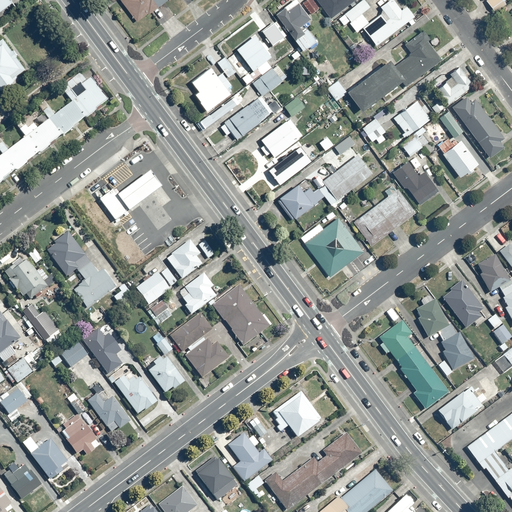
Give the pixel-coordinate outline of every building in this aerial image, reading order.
[(0,0),(0,11),(11,3),(9,0),(0,0)] [(119,0),(136,23),(148,14),(148,15),(168,0),(167,0),(119,0)] [(320,9),(313,0),(301,0),(302,1),(300,2),(311,16),(320,9)] [(316,0),(331,19),(356,0),(316,0)] [(363,28),(376,46),(415,17),(407,7),(402,10),(393,0),(390,0),(381,7),(389,19),(386,21),(381,15),(363,28)] [(285,8),(276,15),(295,41),(304,34),(300,28),(311,19),(299,3),(288,11),(285,8)] [(285,36),(274,21),(261,31),(271,46),(285,36)] [(406,87),(442,60),(428,41),(431,39),(424,30),(405,45),(412,54),(395,67),(390,61),(348,93),(362,111),(402,81),(406,87)] [(237,50),(253,72),(272,57),(255,36),(237,50)] [(0,90),(13,81),(9,75),(18,68),(1,45),(0,45),(0,90)] [(296,50),(289,55),(294,61),(301,56),(296,50)] [(286,76),(276,64),(252,83),(262,97),(282,81),(281,80),(286,76)] [(449,105),(473,86),(459,67),(450,74),(457,84),(451,89),(447,84),(438,90),(449,105)] [(207,112),(230,94),(211,68),(191,82),(199,92),(195,95),(207,112)] [(85,91),(0,155),(0,184),(96,112),(96,109),(108,100),(90,77),(80,84),(85,91)] [(347,92),(337,80),(325,89),(335,101),(347,92)] [(195,123),(200,131),(242,101),(236,94),(195,123)] [(297,97),(284,106),(291,117),(304,108),(297,97)] [(467,97),(452,108),(490,158),(504,147),(500,142),(505,139),(475,99),(471,102),(467,97)] [(224,123),(237,140),(266,118),(265,117),(270,114),(258,98),(224,123)] [(408,136),(431,119),(417,101),(394,118),(408,136)] [(384,131),(394,123),(386,111),(375,119),(362,129),(371,142),(375,139),(379,144),(384,140),(380,135),(385,132),(384,131)] [(462,132),(448,111),(439,118),(453,138),(462,132)] [(286,121),(261,140),(274,158),(299,139),(286,121)] [(422,147),(429,142),(423,134),(426,132),(422,127),(412,135),(414,138),(421,148),(422,147)] [(348,137),(333,147),(339,155),(354,145),(348,137)] [(421,148),(414,138),(402,147),(409,157),(421,148)] [(461,141),(442,154),(460,178),(479,164),(461,141)] [(315,156),(310,150),(302,156),(307,163),(315,156)] [(323,181),(337,200),(373,174),(358,154),(323,181)] [(408,161),(392,173),(404,188),(407,188),(420,205),(439,191),(424,171),(419,175),(408,161)] [(274,164),(260,174),(273,191),(301,170),(295,162),(289,167),(286,162),(277,168),(274,164)] [(148,170),(115,195),(127,210),(160,185),(148,170)] [(298,185),(279,199),(280,200),(278,201),(292,220),(294,219),(295,220),(313,206),(313,205),(324,196),(319,189),(314,193),(310,188),(304,193),(298,185)] [(398,189),(353,222),(371,246),(416,213),(398,189)] [(127,210),(115,195),(112,190),(99,199),(115,220),(127,210)] [(338,219),(305,243),(331,277),(364,253),(338,219)] [(86,254),(69,231),(54,241),(56,244),(47,250),(67,276),(79,267),(75,262),(86,254)] [(214,253),(204,240),(197,245),(207,258),(214,253)] [(191,241),(172,255),(166,259),(175,270),(182,280),(202,265),(197,257),(201,254),(191,241)] [(41,259),(34,248),(27,253),(35,263),(41,259)] [(510,281),(495,255),(478,265),(482,273),(480,274),(490,292),(510,281)] [(15,263),(5,271),(10,278),(9,279),(17,289),(18,288),(23,295),(26,293),(30,299),(47,286),(27,259),(17,266),(15,263)] [(117,286),(103,268),(74,290),(88,308),(117,286)] [(175,279),(166,268),(160,273),(168,284),(175,279)] [(156,272),(135,288),(147,305),(169,289),(156,272)] [(203,273),(184,287),(193,299),(184,306),(190,314),(215,296),(210,288),(213,286),(203,273)] [(483,309),(461,280),(449,289),(451,291),(442,298),(465,328),(481,316),(478,313),(483,309)] [(131,295),(125,287),(123,284),(118,288),(120,291),(113,296),(119,304),(131,295)] [(238,285),(211,305),(223,321),(224,320),(231,329),(230,330),(242,345),(269,325),(238,285)] [(511,292),(503,298),(508,307),(505,308),(511,321),(511,292)] [(449,326),(435,298),(416,308),(421,317),(418,318),(428,337),(449,326)] [(171,315),(161,301),(149,310),(159,324),(171,315)] [(41,314),(34,304),(23,312),(48,347),(54,343),(60,352),(69,346),(44,312),(41,314)] [(199,312),(169,335),(181,352),(212,329),(199,312)] [(509,348),(504,342),(511,337),(495,314),(487,320),(495,330),(492,332),(501,344),(498,346),(502,353),(509,348)] [(0,353),(21,337),(7,320),(3,322),(0,318),(0,353)] [(413,334),(402,320),(378,337),(401,368),(400,369),(416,391),(414,394),(425,409),(449,392),(408,338),(413,334)] [(99,328),(83,339),(108,374),(123,363),(116,354),(122,350),(109,333),(105,336),(99,328)] [(474,359),(459,332),(440,342),(445,351),(442,352),(452,370),(474,359)] [(207,338),(184,355),(201,377),(228,357),(216,341),(211,345),(207,338)] [(78,343),(62,355),(71,367),(87,355),(78,343)] [(511,366),(511,347),(493,362),(503,374),(511,366)] [(144,368),(130,349),(122,355),(136,374),(144,368)] [(155,365),(148,370),(165,393),(173,387),(175,388),(185,380),(167,357),(163,360),(161,356),(153,362),(155,365)] [(32,372),(21,357),(5,369),(16,384),(32,372)] [(124,374),(114,382),(138,414),(145,408),(146,409),(158,400),(140,376),(136,379),(134,376),(128,379),(124,374)] [(31,396),(21,382),(0,397),(0,404),(13,421),(20,416),(16,411),(26,403),(25,401),(31,396)] [(471,387),(463,393),(437,412),(451,430),(477,411),(475,409),(476,408),(478,410),(482,406),(472,393),(475,391),(471,387)] [(301,391),(273,412),(277,418),(276,420),(279,425),(277,427),(280,432),(288,426),(297,438),(319,421),(318,420),(321,418),(301,391)] [(97,393),(87,400),(107,426),(114,421),(120,428),(131,419),(113,396),(104,403),(97,393)] [(511,411),(465,446),(483,470),(485,468),(508,499),(509,498),(511,501),(511,411)] [(66,428),(62,431),(67,438),(66,439),(78,454),(83,449),(87,454),(95,448),(91,443),(97,438),(78,413),(63,424),(66,428)] [(267,432),(255,417),(245,425),(249,430),(251,428),(259,438),(258,439),(262,445),(266,442),(262,436),(267,432)] [(275,472),(263,481),(286,510),(361,453),(346,433),(322,451),(325,455),(316,462),(313,457),(281,481),(275,472)] [(242,434),(227,446),(239,461),(232,467),(243,482),(272,460),(263,449),(257,453),(242,434)] [(50,438),(30,453),(50,479),(64,469),(61,466),(68,460),(50,438)] [(217,458),(196,474),(212,495),(213,494),(217,499),(236,485),(232,479),(233,479),(217,458)] [(10,470),(4,474),(12,484),(11,485),(22,500),(43,484),(31,469),(30,470),(25,464),(13,473),(10,470)] [(365,511),(392,490),(374,470),(340,499),(337,496),(318,511),(365,511)] [(0,486),(0,511),(6,511),(8,511),(5,508),(13,502),(0,486)] [(182,486),(157,504),(163,511),(187,511),(197,505),(182,486)] [(416,503),(405,492),(384,511),(413,511),(410,509),(416,503)]
